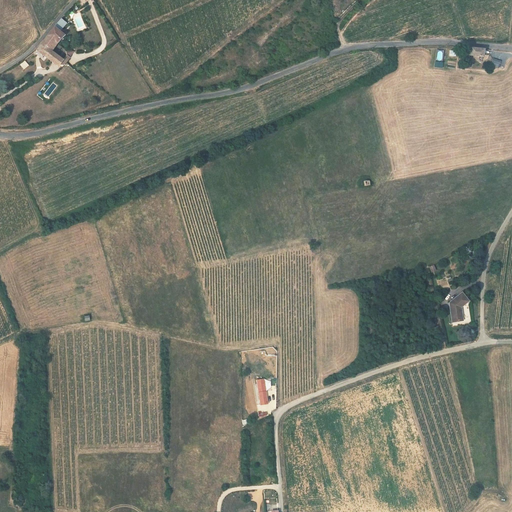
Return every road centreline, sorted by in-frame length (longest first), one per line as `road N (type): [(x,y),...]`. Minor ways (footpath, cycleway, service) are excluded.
road 1 (residential): [(0,133),(26,135),(248,87),(344,48),(511,48)]
road 2 (residential): [(280,511),(274,429),(283,408),(382,368),(483,343)]
road 3 (residential): [(483,343),(480,287),(511,214)]
